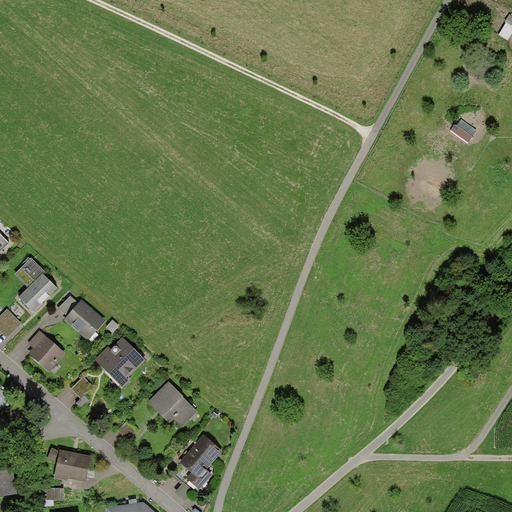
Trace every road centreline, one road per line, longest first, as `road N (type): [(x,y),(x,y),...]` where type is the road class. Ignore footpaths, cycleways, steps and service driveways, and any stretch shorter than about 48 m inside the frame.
road 1 (unclassified): [(220,511),(344,192),(450,0)]
road 2 (track): [(101,0),(375,133)]
road 3 (residential): [(361,455),(426,397),(511,288)]
road 4 (unclassified): [(511,389),(464,453),(361,455)]
road 5 (residential): [(71,421),(173,511)]
